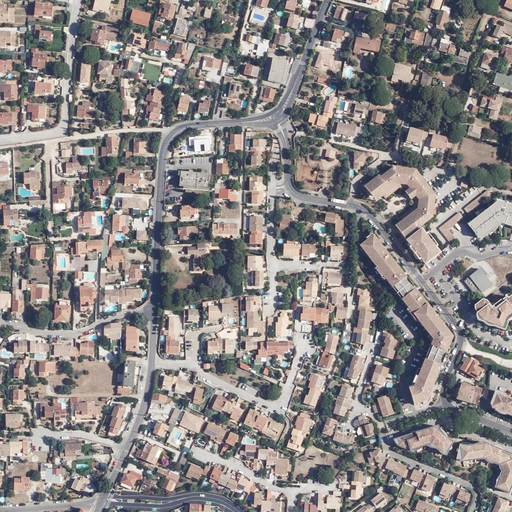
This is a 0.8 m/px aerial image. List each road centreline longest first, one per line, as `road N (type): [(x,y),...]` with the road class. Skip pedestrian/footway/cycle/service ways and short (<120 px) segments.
road 1 (residential): [(421,280),(367,211),(288,187),(275,117)]
road 2 (tertiary): [(154,306),(162,153),(174,134)]
road 3 (residential): [(154,306),(72,334),(0,324)]
road 4 (residential): [(192,365),(279,403),(304,347)]
road 5 (residential): [(445,403),(460,333),(421,280)]
road 6 (tertiary): [(328,0),(288,105),(275,117)]
road 7 (unknown): [(244,122),(239,244)]
